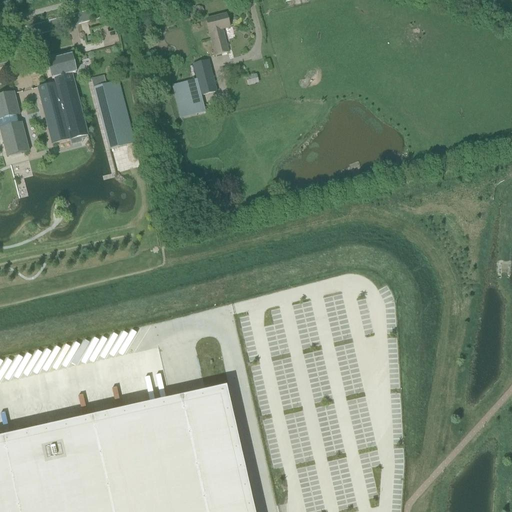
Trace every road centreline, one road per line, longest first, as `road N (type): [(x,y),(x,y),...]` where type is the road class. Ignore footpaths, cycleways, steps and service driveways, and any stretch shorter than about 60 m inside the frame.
road 1 (unknown): [(16,36),(48,179),(46,199),(0,210)]
road 2 (tertiary): [(0,40),(152,0)]
